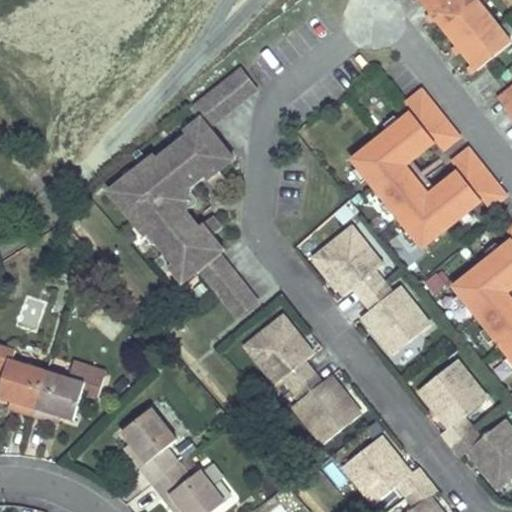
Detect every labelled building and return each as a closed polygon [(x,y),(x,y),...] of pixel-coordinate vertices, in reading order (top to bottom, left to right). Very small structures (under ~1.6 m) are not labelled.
[(438,9),(430,0),(420,0),(433,14),(437,10),(438,9)] [(511,44),(477,0),(430,0),(438,9),(437,10),(433,14),(477,72),(511,44)] [(207,130),(257,91),(240,69),(190,109),(201,122),(207,130)] [(444,153),(459,141),(460,140),(457,136),(422,93),(420,91),(404,104),(411,115),(436,146),(443,154),(444,153)] [(511,102),(505,95),(500,99),(511,114),(511,102)] [(481,202),(457,172),(433,191),(412,165),(436,146),(411,115),(353,161),(424,249),(481,202)] [(194,232),(167,199),(201,173),(206,179),(214,190),(227,181),(219,171),(231,161),(207,130),(201,122),(185,135),(193,145),(185,152),(181,147),(179,148),(168,157),(171,162),(163,169),(155,159),(119,188),(125,196),(117,204),(145,240),(154,232),(161,241),(156,245),(166,257),(171,254),(177,261),(167,268),(182,286),(200,272),(223,254),(226,252),(214,237),(223,231),(213,217),(200,227),(194,232)] [(193,145),(185,135),(176,142),(181,147),(185,152),(193,145)] [(506,197),(467,149),(450,163),(457,172),(481,202),(489,211),(489,210),(506,197)] [(171,162),(168,157),(164,152),(155,159),(163,169),(171,162)] [(188,211),(191,191),(206,179),(201,173),(167,199),(194,232),(200,227),(188,211)] [(125,196),(119,188),(109,195),(117,204),(125,196)] [(383,266),(352,228),(313,259),(344,297),(353,290),(363,302),(383,286),(373,274),(383,266)] [(161,241),(154,232),(145,240),(151,248),(156,245),(161,241)] [(511,241),(454,287),(511,358),(511,241)] [(177,261),(171,254),(166,257),(162,261),(167,268),(177,261)] [(237,320),(260,302),(223,254),(200,272),(237,320)] [(432,329),(401,290),(393,297),(383,286),(363,302),(373,313),(364,321),(394,359),(432,329)] [(313,375),(304,364),(314,356),(283,318),(244,349),(275,387),(283,381),(292,392),(313,375)] [(35,417),(48,372),(14,361),(17,351),(0,345),(0,375),(5,377),(0,392),(0,398),(16,404),(14,411),(35,417)] [(108,372),(75,362),(75,363),(70,379),(84,384),(85,383),(88,373),(90,374),(106,379),(108,372)] [(490,403),(460,366),(422,396),(452,434),(445,439),(453,449),(474,432),(466,422),(490,403)] [(75,421),(84,393),(99,399),(106,379),(90,374),(88,373),(85,383),(84,384),(70,379),(48,372),(35,417),(53,424),(57,415),(75,421)] [(361,417),(331,377),(322,385),(313,375),(292,392),(300,402),(292,408),(323,447),(361,417)] [(170,448),(179,441),(155,409),(124,433),(137,449),(130,454),(154,485),(182,463),(170,448)] [(500,495),(511,485),(511,430),(508,426),(484,445),(474,432),(453,449),(463,463),(470,457),(500,495)] [(411,478),(380,440),(343,470),(375,507),(398,488),(407,499),(427,483),(418,472),(411,478)] [(217,511),(228,504),(203,471),(194,479),(182,463),(154,485),(174,511),(217,511)] [(438,511),(430,501),(437,495),(427,483),(407,499),(416,511),(414,511),(438,511)]
